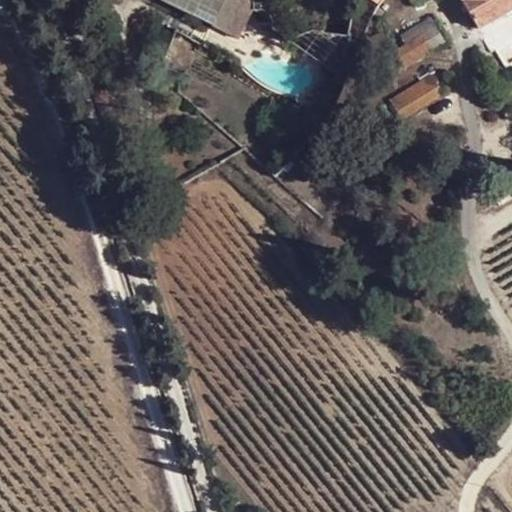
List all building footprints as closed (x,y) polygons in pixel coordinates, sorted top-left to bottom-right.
[(191,42),(238,65),(270,17),(254,0),(161,0),(201,21),(191,42)] [(359,0),(346,36),(364,42),(379,11),(387,0),(359,0)] [(417,4),(412,0),(387,0),(379,11),(395,27),(417,4)] [(511,11),(511,0),(461,0),(479,30),(511,11)] [(361,75),(370,90),(451,42),(435,17),(397,40),(402,50),(361,75)] [(446,96),(434,76),(392,101),(404,121),(446,96)] [(511,191),(497,201),(502,211),(511,206),(511,191)]
